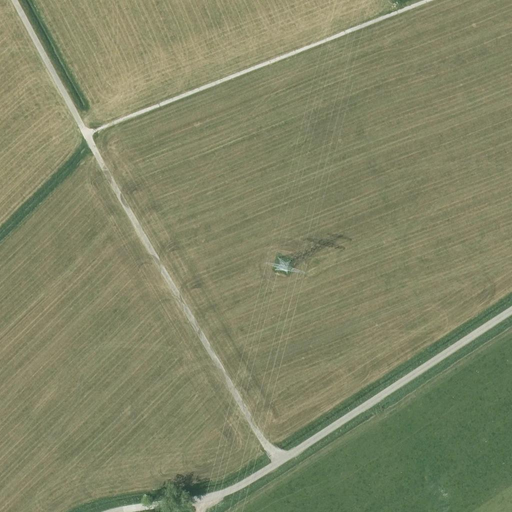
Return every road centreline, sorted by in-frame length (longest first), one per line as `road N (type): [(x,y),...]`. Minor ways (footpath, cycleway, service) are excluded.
road 1 (unclassified): [(112,511),(233,488),(511,309)]
road 2 (track): [(277,463),(85,133)]
road 3 (track): [(85,133),(418,0)]
road 4 (track): [(85,133),(14,0)]
